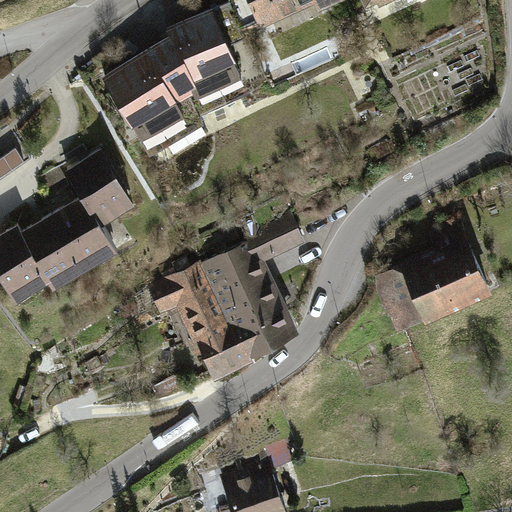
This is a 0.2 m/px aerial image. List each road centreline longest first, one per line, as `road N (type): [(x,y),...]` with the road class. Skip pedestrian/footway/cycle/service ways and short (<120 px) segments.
road 1 (tertiary): [(511,118),(359,227),(297,352),(55,511)]
road 2 (residential): [(43,66),(70,113),(66,132),(57,149),(0,192)]
